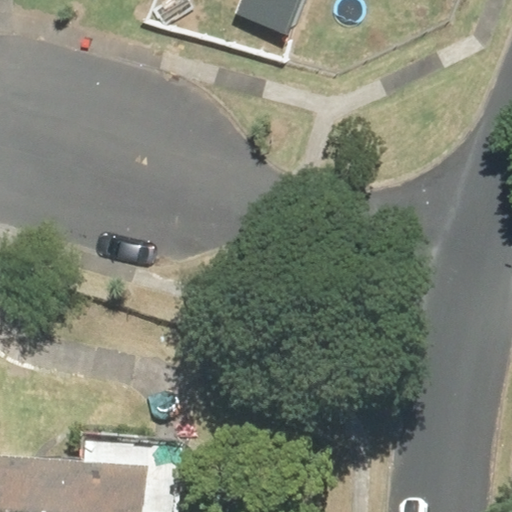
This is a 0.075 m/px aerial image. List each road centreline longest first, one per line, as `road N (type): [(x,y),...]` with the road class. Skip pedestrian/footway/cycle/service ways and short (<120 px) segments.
road 1 (residential): [(28,151),(497,284)]
road 2 (residential): [(497,284),(465,420),(461,511)]
